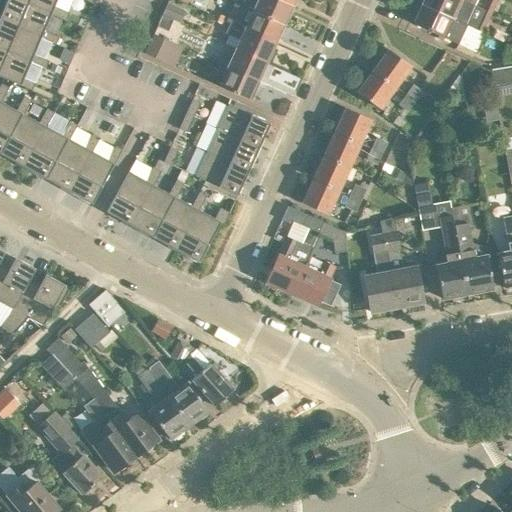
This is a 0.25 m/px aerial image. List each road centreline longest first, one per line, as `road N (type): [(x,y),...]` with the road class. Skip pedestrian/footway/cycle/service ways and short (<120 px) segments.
road 1 (residential): [(214,318),(359,0)]
road 2 (residential): [(0,204),(214,318)]
road 3 (residential): [(156,511),(158,494),(330,377)]
road 4 (residential): [(330,377),(392,423),(419,492)]
road 5 (residential): [(214,318),(330,377)]
road 6 (residential): [(391,356),(511,326)]
